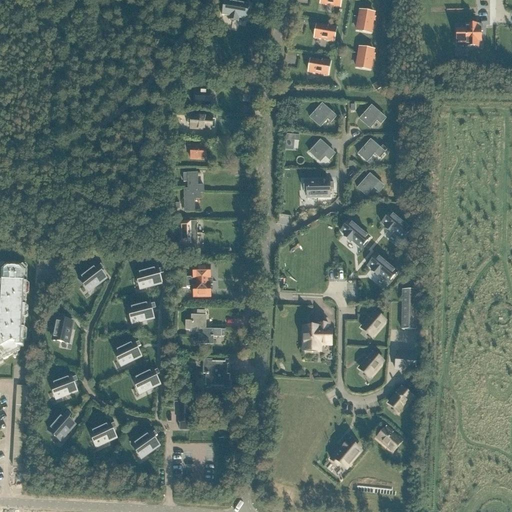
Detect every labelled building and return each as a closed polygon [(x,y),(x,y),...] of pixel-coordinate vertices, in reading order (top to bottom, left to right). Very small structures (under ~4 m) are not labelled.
[(320,0),(319,5),(340,9),(341,0),(320,0)] [(224,1),(222,16),(229,17),(229,21),(230,19),(238,21),(237,22),(238,22),(239,19),(247,20),(249,6),(224,1)] [(360,13),(357,32),(371,34),(374,15),(360,13)] [(313,39),(334,43),(337,27),(328,26),(328,27),(316,25),(313,39)] [(466,31),(456,31),(456,43),(466,43),(466,48),(478,48),(478,42),(480,42),(480,32),(481,32),(481,26),(466,26),(466,31)] [(360,48),(357,68),(370,70),(374,51),(360,48)] [(307,73),(328,77),(331,61),(322,60),(322,61),(310,59),(307,73)] [(193,104),(209,105),(210,91),(194,90),(193,104)] [(319,106),(310,116),(319,124),(320,123),(322,124),(328,118),(331,121),(336,116),(322,104),(319,107),(319,106)] [(386,119),(371,106),(359,120),(370,130),(377,122),(380,126),(386,119)] [(191,115),(189,130),(212,132),(213,117),(191,115)] [(321,140),(309,153),(320,163),(325,158),(329,161),(336,154),(321,140)] [(367,144),(358,155),(367,163),(374,155),(379,159),(385,153),(388,150),(383,146),(380,149),(371,141),(367,145),(367,144)] [(191,146),(191,159),(196,159),(197,157),(206,157),(207,147),(191,146)] [(200,192),(200,193),(204,193),(204,187),(197,187),(197,174),(188,174),(189,192),(200,192)] [(374,189),(379,193),(384,187),(370,175),(366,179),(357,189),(366,197),(374,189)] [(318,182),(304,182),(304,191),(307,191),(307,199),(330,199),(330,190),(334,189),(334,183),(318,184),(318,182)] [(200,192),(189,192),(189,193),(184,193),(185,212),(194,212),(193,199),(200,199),(200,193),(200,192)] [(388,217),(379,228),(384,232),(383,233),(389,238),(390,237),(399,245),(408,234),(388,217)] [(344,221),(335,232),(340,236),(339,238),(345,243),(346,242),(355,249),(364,238),(344,221)] [(177,223),(177,234),(197,234),(197,222),(190,222),(190,223),(177,223)] [(197,234),(177,234),(177,245),(184,245),(185,252),(198,252),(197,234)] [(244,252),(250,247),(246,243),(241,247),(244,252)] [(372,260),(363,271),(367,275),(366,276),(368,277),(372,281),(374,280),(383,288),(392,277),(372,260)] [(39,261),(38,269),(59,270),(60,262),(39,261)] [(0,360),(19,351),(19,346),(23,347),(24,342),(23,342),(24,328),(25,319),(24,319),(25,305),(26,305),(26,296),(25,296),(26,283),(27,283),(27,278),(26,278),(27,270),(21,264),(16,264),(16,263),(11,263),(11,264),(6,263),(0,268),(0,360)] [(96,267),(79,280),(89,293),(106,279),(100,271),(104,268),(101,265),(97,267),(96,267)] [(186,276),(180,276),(180,283),(189,282),(211,282),(213,282),(211,282),(211,279),(211,266),(194,267),(194,279),(191,279),(191,278),(186,278),(186,276)] [(158,269),(136,274),(140,290),(162,284),(159,275),(164,274),(163,269),(158,270),(158,269)] [(38,275),(37,284),(59,285),(59,276),(38,275)] [(189,282),(180,283),(180,289),(186,289),(186,287),(192,287),(192,286),(194,286),(194,298),(212,298),(211,285),(211,282),(189,282)] [(402,291),(402,330),(416,330),(416,291),(402,291)] [(150,304),(128,309),(132,325),(153,319),(151,309),(156,308),(155,303),(150,305),(150,304)] [(186,332),(205,331),(205,317),(205,312),(197,312),(197,317),(191,317),(191,323),(186,323),(186,332)] [(374,312),(371,316),(372,317),(362,328),(372,337),(385,321),(374,312)] [(57,320),(53,341),(69,344),(73,323),(63,321),(64,316),(59,315),(58,320),(57,320)] [(303,328),(303,352),(320,352),(320,341),(327,341),(327,340),(334,340),(334,328),(327,327),(327,326),(319,326),(319,329),(303,328)] [(224,332),(199,332),(199,345),(213,346),(213,341),(216,341),(216,338),(220,338),(224,338),(224,332)] [(134,343),(114,353),(121,367),(141,358),(136,349),(141,347),(139,342),(134,344),(134,343)] [(383,362),(372,352),(368,357),(369,357),(360,368),(370,377),(383,362)] [(396,354),(395,370),(415,371),(416,355),(396,354)] [(202,375),(205,375),(227,375),(227,363),(205,362),(205,367),(203,367),(202,375)] [(153,371),(133,381),(140,395),(160,385),(155,376),(160,374),(157,370),(153,372),(153,371)] [(227,375),(205,375),(205,382),(207,382),(207,387),(229,388),(230,375),(227,375)] [(71,377),(50,385),(56,401),(77,392),(73,383),(78,381),(76,377),(71,378),(71,377)] [(399,392),(389,403),(399,412),(413,396),(402,387),(398,391),(399,392)] [(189,403),(179,403),(179,423),(189,423),(189,431),(189,403)] [(15,417),(12,467),(21,468),(24,418),(25,406),(16,405),(15,417)] [(63,415),(48,432),(60,442),(75,426),(67,419),(71,416),(67,412),(64,416),(63,415)] [(109,424),(89,434),(96,448),(116,439),(112,430),(116,428),(114,423),(110,425),(109,424)] [(386,427),(377,439),(393,452),(401,442),(390,432),(391,431),(386,427)] [(150,434),(132,447),(141,459),(159,447),(153,439),(157,436),(154,432),(150,435),(150,434)] [(339,449),(330,460),(337,466),(339,464),(345,469),(360,452),(353,445),(355,442),(351,438),(340,451),(339,449)]
